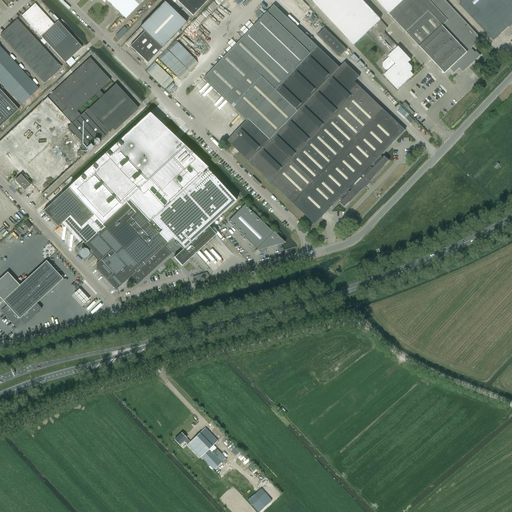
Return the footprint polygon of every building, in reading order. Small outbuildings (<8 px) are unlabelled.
[(106,0),(126,19),(143,0),(106,0)] [(176,0),(193,16),(208,0),(176,0)] [(228,0),(230,2),(231,0),(232,0),(237,4),(240,0),(281,0),(282,1),(282,0),(285,0),(294,9),(302,0),(228,0)] [(362,0),(314,0),(313,1),(353,45),(366,33),(389,57),(383,63),(383,67),(386,70),(388,72),(384,75),(398,90),(413,75),(411,72),(412,71),(412,67),(408,63),(411,60),(398,47),(397,48),(384,33),(384,30),(387,28),(380,20),(381,20),(362,0)] [(444,0),(376,0),(445,73),(450,69),(454,73),(460,68),(463,72),(480,56),(476,51),(475,53),(471,49),(481,39),(444,0)] [(463,0),(460,4),(494,40),(508,27),(509,28),(511,25),(511,23),(511,22),(511,2),(510,0),(463,0)] [(144,32),(130,46),(133,49),(132,50),(135,53),(136,52),(148,63),(162,49),(178,32),(180,34),(181,32),(180,31),(187,23),(165,2),(140,28),(144,32)] [(35,4),(22,16),(65,63),(82,48),(58,21),(54,25),(35,4)] [(274,5),(204,79),(247,121),(228,141),(257,169),(315,225),(339,199),(341,201),(340,203),(345,207),(389,161),(384,156),(383,158),(381,156),(405,130),(387,113),(388,111),(380,103),(378,105),(355,82),(360,76),(345,62),(340,68),(274,5)] [(17,20),(0,36),(44,83),(61,68),(17,20)] [(325,28),(317,35),(339,57),(347,49),(325,28)] [(0,46),(0,81),(22,104),(26,108),(41,93),(38,89),(39,89),(0,46)] [(99,91),(111,81),(90,58),(53,93),(47,98),(0,141),(0,150),(23,175),(22,176),(21,175),(15,181),(24,191),(31,186),(30,185),(31,184),(41,195),(87,153),(84,150),(86,148),(89,151),(93,147),(96,146),(101,142),(100,141),(100,140),(137,107),(116,84),(104,95),(99,91)] [(0,126),(18,110),(0,89),(0,126)] [(149,113),(43,211),(58,227),(64,221),(100,261),(96,264),(96,269),(116,291),(129,278),(136,285),(159,264),(170,254),(172,252),(176,256),(174,258),(174,257),(173,258),(179,264),(182,267),(185,264),(216,235),(208,227),(236,202),(206,169),(207,167),(149,113)] [(409,116),(406,119),(411,124),(414,121),(409,116)] [(245,205),(228,222),(257,250),(255,252),(258,251),(261,253),(270,244),(272,247),(283,244),(283,242),(277,236),(245,205)] [(8,273),(0,279),(0,297),(3,301),(7,306),(2,311),(14,324),(13,324),(16,327),(22,321),(25,324),(42,309),(36,303),(63,279),(46,261),(20,286),(8,273)] [(195,261),(187,269),(193,275),(196,272),(198,275),(202,271),(200,268),(202,267),(195,261)] [(90,301),(80,290),(74,295),(84,306),(90,301)] [(200,433),(190,442),(188,445),(193,451),(200,458),(201,457),(209,449),(212,446),(218,441),(206,428),(200,433)] [(188,445),(190,442),(186,438),(182,433),(175,440),(179,445),(184,441),(188,445)] [(221,463),(211,452),(209,449),(201,457),(214,470),(221,463)]
